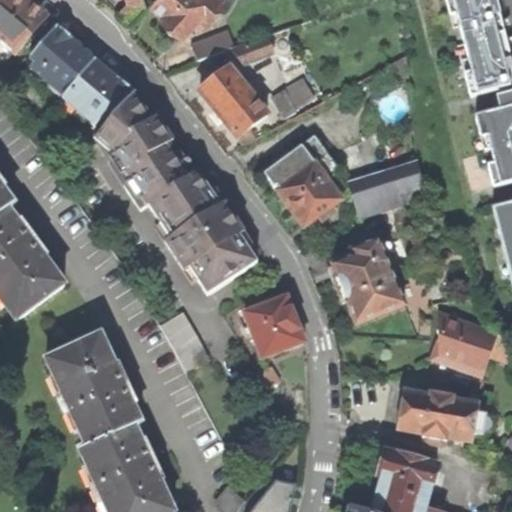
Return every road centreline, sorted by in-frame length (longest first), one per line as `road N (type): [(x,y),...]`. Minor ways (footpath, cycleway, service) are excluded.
road 1 (residential): [(317,511),(328,415),(323,345),(300,278),(175,110),(70,0)]
road 2 (residential): [(201,511),(195,443),(103,279),(0,141)]
